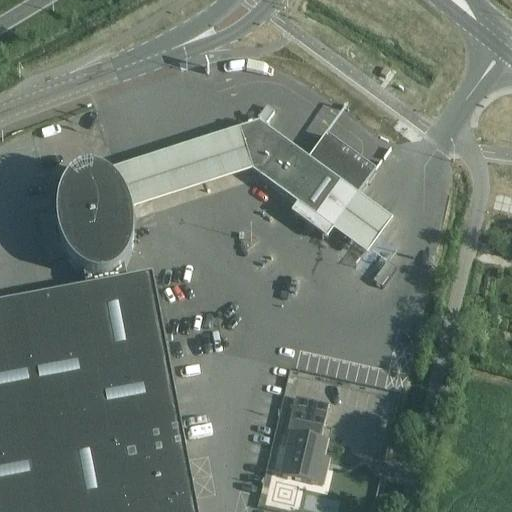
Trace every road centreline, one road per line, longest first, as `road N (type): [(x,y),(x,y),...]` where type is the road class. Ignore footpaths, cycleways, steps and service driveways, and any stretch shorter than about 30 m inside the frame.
road 1 (unclassified): [(399,511),(479,201),(480,173),(469,149),(438,131),(511,51)]
road 2 (unclassified): [(0,114),(150,56)]
road 3 (unclassified): [(150,56),(219,40),(272,0)]
